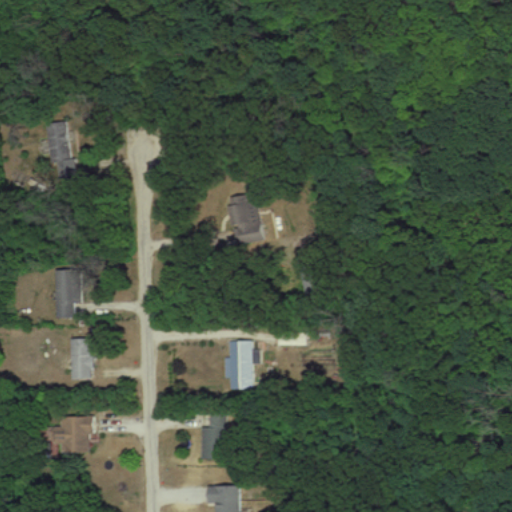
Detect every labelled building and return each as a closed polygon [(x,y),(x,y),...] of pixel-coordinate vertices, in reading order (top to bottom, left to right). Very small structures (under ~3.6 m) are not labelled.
[(85,303),(84,270),(58,271),(59,318),(80,318),(80,303),(85,303)] [(75,379),(99,379),(99,338),(75,338),(75,379)] [(258,351),(257,351),(257,341),(233,341),(233,386),(258,386),(258,351)] [(206,458),(230,458),(229,413),(205,414),(206,458)] [(58,444),(65,444),(65,451),(97,451),(97,416),(64,416),(64,425),(58,425),(58,444)] [(215,511),(244,511),(244,485),(215,485),(215,511)]
